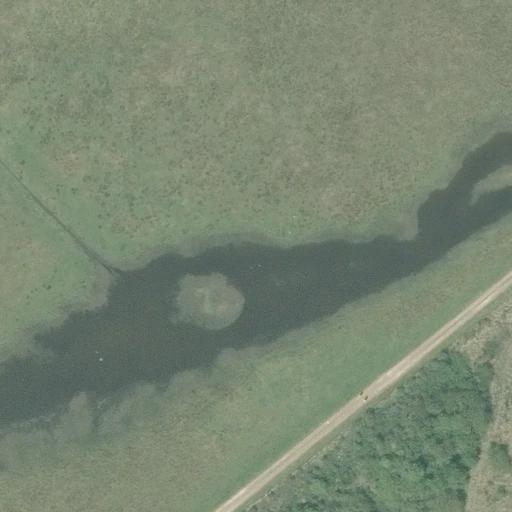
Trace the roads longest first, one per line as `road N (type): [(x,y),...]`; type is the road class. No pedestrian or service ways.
road 1 (track): [(223,511),(511,275)]
road 2 (track): [(465,511),(511,351)]
